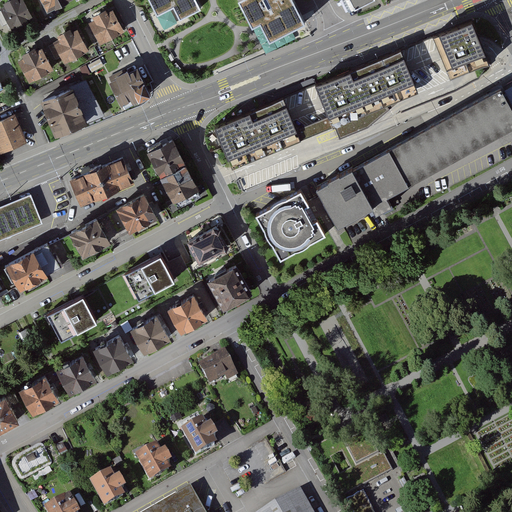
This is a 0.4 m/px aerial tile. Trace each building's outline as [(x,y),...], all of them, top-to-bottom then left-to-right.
[(24,0),(17,0),(1,9),(14,33),(36,21),(24,0)] [(42,0),(49,11),(68,0),(42,0)] [(180,17),(200,6),(196,0),(149,0),(157,13),(173,4),(180,17)] [(238,0),(253,27),(260,22),(270,40),(304,22),(292,0),(238,0)] [(342,0),(349,12),(372,0),(342,0)] [(94,20),(88,23),(99,45),(125,32),(114,10),(108,13),(106,10),(93,17),(94,20)] [(481,45),(472,20),(215,125),(232,168),(247,162),(489,63),(481,45)] [(58,43),(53,45),(62,65),(87,53),(77,31),(71,34),(69,31),(56,37),(58,43)] [(25,59),(20,62),(30,83),(54,71),(44,50),(38,52),(37,50),(23,56),(25,59)] [(135,64),(107,77),(122,108),(150,95),(135,64)] [(76,87),(42,101),(56,136),(103,117),(92,89),(79,95),(76,87)] [(511,114),(498,89),(315,189),(336,227),(511,130),(511,114)] [(17,115),(0,122),(0,147),(3,156),(30,144),(17,115)] [(179,137),(152,151),(178,203),(205,190),(179,137)] [(128,157),(74,180),(85,206),(139,183),(128,157)] [(303,191),(258,214),(280,258),(326,235),(303,191)] [(0,238),(42,221),(30,192),(0,204),(0,238)] [(151,193),(122,208),(136,234),(164,219),(151,193)] [(103,218),(75,233),(88,258),(116,242),(103,218)] [(222,229),(193,244),(203,263),(232,248),(222,229)] [(39,251),(10,266),(24,293),(53,278),(39,251)] [(167,255),(100,289),(115,319),(150,302),(148,298),(180,282),(167,255)] [(236,262),(209,277),(224,306),(252,292),(236,262)] [(195,290),(168,305),(181,329),(208,314),(195,290)] [(89,294),(50,314),(65,342),(104,322),(89,294)] [(157,311),(131,325),(144,349),(170,335),(157,311)] [(127,320),(121,324),(126,331),(132,328),(127,320)] [(120,332),(93,346),(106,370),(132,356),(120,332)] [(83,351),(57,365),(70,391),(97,378),(83,351)] [(238,377),(224,353),(200,367),(211,386),(227,377),(230,382),(238,377)] [(172,383),(152,395),(159,408),(202,384),(194,371),(172,383)] [(45,373),(22,386),(35,410),(59,398),(45,373)] [(4,393),(0,395),(0,429),(18,419),(4,393)] [(181,416),(172,421),(175,426),(184,421),(181,416)] [(207,421),(187,433),(201,459),(222,448),(219,442),(224,439),(217,426),(212,429),(207,421)] [(339,434),(318,445),(345,495),(392,470),(383,452),(378,454),(366,432),(345,444),(339,434)] [(61,443),(55,446),(60,455),(72,448),(68,439),(61,443)] [(12,466),(19,479),(21,481),(24,480),(50,465),(52,463),(51,460),(60,456),(60,455),(55,446),(54,444),(45,448),(43,445),(38,444),(16,457),(13,461),(12,466)] [(162,448),(141,459),(154,485),(176,474),(172,467),(177,464),(171,452),(166,455),(162,448)] [(116,473),(94,485),(109,511),(130,499),(126,493),(132,490),(125,478),(120,481),(116,473)] [(205,511),(190,486),(143,511),(205,511)] [(314,511),(302,491),(264,511),(314,511)] [(374,511),(363,491),(347,499),(354,511),(374,511)] [(83,511),(75,497),(49,510),(50,511),(83,511)]
